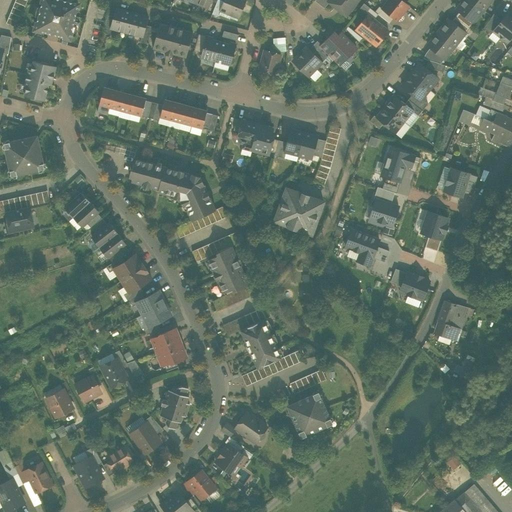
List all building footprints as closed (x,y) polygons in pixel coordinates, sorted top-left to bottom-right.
[(37,30),(68,38),(70,37),(78,6),(77,3),(63,0),(42,0),(35,28),(37,30)] [(217,0),(212,14),(218,16),(221,9),(224,1),(220,0),(217,0)] [(231,15),(239,18),(245,0),(224,0),(224,1),(221,9),(232,14),(231,15)] [(315,0),(315,1),(324,8),(329,2),(330,0),(315,0)] [(329,2),(346,16),(358,0),(330,0),(329,2)] [(382,9),(396,20),(408,6),(400,0),(389,0),(388,2),(388,5),(384,10),(383,8),(382,9)] [(477,14),(482,9),(471,0),(463,0),(456,10),(459,12),(473,23),(479,16),(477,14)] [(471,0),(482,9),(487,3),(488,4),(491,0),(471,0)] [(23,11),(25,6),(15,2),(13,7),(23,11)] [(360,8),(366,13),(370,8),(364,3),(360,8)] [(21,17),(23,11),(13,7),(10,12),(21,17)] [(375,12),(389,23),(393,18),(379,7),(375,12)] [(112,29),(126,32),(132,12),(116,8),(114,17),(111,28),(112,29)] [(19,22),(21,17),(10,12),(8,18),(19,22)] [(148,16),(132,12),(126,32),(141,36),(142,36),(145,25),(148,16)] [(459,12),(455,17),(469,28),(473,23),(459,12)] [(500,37),(507,42),(511,35),(511,15),(508,12),(502,20),(493,31),(491,34),(488,37),(495,43),(500,37)] [(368,14),(361,22),(364,24),(358,32),(376,46),(388,30),(368,14)] [(483,28),(491,34),(493,31),(502,20),(493,14),(483,28)] [(102,32),(110,34),(112,29),(111,28),(114,17),(107,15),(102,32)] [(465,33),(469,28),(455,17),(451,21),(465,33)] [(16,27),(19,22),(8,18),(6,23),(16,27)] [(448,19),(438,32),(453,45),(458,39),(459,40),(465,33),(451,21),(448,19)] [(355,30),(358,32),(364,24),(361,22),(355,30)] [(153,48),(166,52),(172,54),(186,57),(192,32),(159,23),(153,48)] [(140,42),(147,44),(152,27),(145,25),(142,36),(141,36),(140,42)] [(465,33),(468,35),(474,40),(478,35),(469,28),(465,33)] [(222,37),(237,40),(238,35),(223,31),(222,37)] [(448,50),(453,45),(438,32),(427,46),(430,48),(444,59),(450,52),(448,50)] [(329,54),(340,64),(356,48),(341,33),(337,37),(334,33),(321,45),(329,54)] [(468,35),(465,33),(459,40),(458,39),(453,45),(460,50),(465,43),(463,41),(468,35)] [(194,51),(202,53),(206,36),(198,34),(194,51)] [(2,52),(8,54),(11,37),(1,35),(0,37),(0,50),(3,52),(2,52)] [(273,36),(275,51),(287,50),(285,35),(273,36)] [(229,45),(220,42),(212,40),(213,38),(206,36),(202,53),(201,57),(215,61),(230,65),(236,44),(229,42),(229,45)] [(312,46),(325,59),(329,54),(321,45),(317,41),(312,46)] [(304,70),(306,73),(311,68),(313,70),(321,63),(313,55),(306,48),(294,61),(299,65),(298,66),(298,69),(300,71),(303,71),(304,70)] [(423,58),(428,60),(440,64),(444,59),(430,48),(426,53),(423,58)] [(259,70),(275,75),(281,55),(264,50),(259,70)] [(330,63),(325,59),(317,51),(313,55),(321,63),(325,67),(330,63)] [(24,95),(44,100),(49,84),(51,84),(56,66),(33,60),(31,70),(29,69),(24,85),(27,86),(24,95)] [(445,65),(440,64),(428,60),(426,67),(443,72),(445,65)] [(419,64),(410,75),(429,89),(438,79),(419,64)] [(421,99),(429,89),(410,75),(402,85),(412,94),(420,100),(421,99)] [(500,83),(511,86),(511,80),(503,77),(500,83)] [(511,100),(511,86),(500,83),(496,94),(506,98),(511,100)] [(99,105),(110,107),(114,90),(104,87),(99,105)] [(477,94),(485,97),(493,100),(495,96),(493,91),(480,87),(477,94)] [(110,107),(120,110),(125,93),(114,90),(110,107)] [(120,110),(130,113),(135,96),(125,93),(120,110)] [(412,94),(408,99),(422,110),(428,104),(421,99),(420,100),(412,94)] [(496,94),(495,96),(493,100),(504,104),(506,98),(496,94)] [(394,95),(385,107),(403,122),(412,111),(413,110),(404,104),(394,95)] [(146,98),(135,96),(130,113),(141,116),(145,100),(146,98)] [(493,100),(485,97),(483,104),(502,111),(505,105),(504,104),(493,100)] [(160,117),(171,120),(175,102),(165,99),(163,105),(160,117)] [(418,116),(422,110),(408,99),(404,104),(413,110),(412,111),(418,116)] [(141,116),(147,118),(151,102),(145,100),(141,116)] [(150,118),(153,119),(157,104),(151,102),(147,118),(150,118)] [(171,120),(181,122),(186,105),(175,102),(171,120)] [(153,119),(159,121),(160,117),(163,105),(157,104),(153,119)] [(108,115),(110,107),(99,105),(97,112),(108,115)] [(181,122),(191,125),(196,108),(186,105),(181,122)] [(484,106),(480,116),(483,118),(486,119),(491,109),(484,106)] [(395,133),(403,122),(385,107),(376,117),(376,118),(383,123),(395,133)] [(207,111),(196,108),(191,125),(202,128),(206,113),(207,111)] [(458,121),(468,125),(470,122),(473,114),(463,109),(458,121)] [(511,119),(491,109),(486,119),(493,122),(511,131),(511,119)] [(403,122),(410,127),(419,117),(418,116),(412,111),(403,122)] [(202,128),(208,130),(212,114),(206,113),(202,128)] [(208,130),(214,131),(218,116),(212,114),(208,130)] [(470,122),(479,126),(483,118),(480,116),(473,114),(470,122)] [(369,121),(379,128),(383,123),(376,118),(376,117),(374,115),(369,121)] [(486,119),(483,118),(479,126),(494,133),(492,139),(499,142),(507,146),(511,135),(511,131),(493,122),(486,119)] [(233,130),(239,132),(242,120),(237,119),(233,130)] [(242,147),(252,150),(259,125),(242,120),(239,132),(238,138),(240,142),(244,143),(242,147)] [(410,127),(403,122),(395,133),(401,138),(410,127)] [(272,128),(259,125),(252,150),(261,152),(262,149),(267,151),(269,145),(271,145),(273,139),(273,136),(270,136),(272,128)] [(330,126),(328,131),(339,134),(341,129),(330,126)] [(286,152),(298,155),(304,133),(291,130),(287,143),(285,151),(286,152)] [(328,131),(327,137),(338,140),(339,134),(328,131)] [(317,136),(304,133),(298,155),(311,158),(312,155),(316,138),(317,136)] [(378,139),(370,136),(368,144),(376,147),(378,139)] [(10,172),(15,175),(40,170),(43,165),(38,141),(36,141),(32,138),(32,137),(8,142),(5,147),(10,172)] [(326,141),(325,142),(336,145),(338,140),(327,137),(326,141)] [(312,155),(322,157),(323,153),(324,148),(325,142),(326,141),(316,138),(312,155)] [(267,151),(275,153),(278,140),(273,139),(271,145),(269,145),(267,151)] [(287,143),(278,140),(275,153),(274,155),(284,158),(286,152),(285,151),(287,143)] [(325,142),(324,148),(335,151),(336,145),(325,142)] [(324,148),(323,153),(333,156),(335,151),(324,148)] [(381,175),(386,177),(400,182),(405,165),(411,167),(415,156),(390,148),(385,163),(381,175)] [(322,157),(321,159),(332,162),(333,156),(323,153),(322,157)] [(410,170),(416,172),(420,158),(415,156),(411,167),(410,170)] [(182,197),(197,180),(191,176),(192,174),(161,166),(156,165),(136,159),(133,170),(131,170),(129,177),(133,178),(132,181),(143,184),(149,186),(159,189),(158,191),(169,194),(170,194),(171,191),(175,192),(174,195),(182,197)] [(321,159),(320,165),(330,168),(332,162),(321,159)] [(377,161),(374,172),(381,175),(385,163),(377,161)] [(320,165),(318,170),(328,174),(330,169),(320,165)] [(445,167),(438,188),(444,190),(451,169),(445,167)] [(469,174),(451,168),(451,169),(444,190),(444,191),(462,197),(464,190),(469,174)] [(318,170),(316,176),(326,179),(328,174),(318,170)] [(472,193),(477,176),(469,174),(464,190),(472,193)] [(316,176),(314,181),(324,185),(326,179),(316,176)] [(400,182),(386,177),(382,188),(395,192),(396,193),(400,182)] [(202,185),(197,180),(182,197),(186,205),(188,204),(190,208),(187,209),(187,210),(192,220),(196,218),(201,216),(207,213),(212,211),(215,210),(203,184),(202,185)] [(377,187),(373,199),(376,200),(376,199),(391,204),(395,192),(382,188),(377,187)] [(298,230),(310,234),(311,233),(312,234),(315,224),(314,224),(319,212),(320,212),(323,203),(322,202),(323,201),(287,188),(287,189),(286,189),(282,198),(283,199),(279,211),(278,211),(274,220),(276,220),(275,222),(287,226),(287,225),(299,229),(298,230)] [(63,199),(68,204),(79,194),(75,189),(63,199)] [(44,203),(50,202),(48,191),(42,192),(44,203)] [(39,205),(44,203),(42,192),(36,193),(39,205)] [(65,208),(73,217),(90,202),(81,192),(79,194),(68,204),(65,208)] [(33,206),(39,205),(36,193),(31,195),(33,206)] [(29,207),(33,206),(31,195),(25,196),(28,207),(29,207)] [(22,208),(28,207),(25,196),(19,197),(22,208)] [(16,210),(22,208),(19,197),(14,198),(16,210)] [(11,211),(16,210),(14,198),(8,200),(11,211)] [(373,207),(370,217),(379,221),(379,222),(383,223),(392,226),(398,206),(391,204),(376,199),(376,200),(373,207)] [(6,212),(11,211),(8,200),(2,201),(5,212),(6,212)] [(99,211),(90,202),(73,217),(82,227),(86,223),(97,213),(99,211)] [(363,218),(369,220),(369,219),(370,217),(373,207),(367,205),(363,218)] [(222,219),(227,217),(222,206),(217,209),(222,219)] [(18,227),(19,229),(33,226),(29,207),(28,207),(22,208),(16,210),(11,211),(6,212),(10,229),(18,227)] [(216,221),(222,219),(217,209),(215,210),(212,211),(216,221)] [(211,224),(216,221),(212,211),(207,213),(211,224)] [(421,232),(421,233),(429,235),(441,239),(443,232),(445,233),(448,226),(446,225),(448,218),(428,211),(425,221),(421,232)] [(86,223),(91,228),(102,218),(97,213),(86,223)] [(206,226),(211,224),(207,213),(201,216),(206,226)] [(201,228),(206,226),(201,216),(196,218),(201,228)] [(107,225),(102,218),(91,228),(96,234),(107,225)] [(195,231),(201,228),(196,218),(192,220),(191,221),(195,231)] [(417,218),(413,230),(421,232),(425,221),(417,218)] [(190,233),(195,231),(191,221),(186,223),(190,233)] [(92,237),(100,247),(117,233),(109,223),(107,225),(96,234),(92,237)] [(185,236),(190,233),(186,223),(180,225),(185,236)] [(180,238),(185,236),(180,225),(175,228),(180,238)] [(379,240),(352,229),(345,247),(359,253),(357,261),(369,265),(372,258),(377,246),(379,240)] [(125,244),(117,233),(100,247),(108,257),(112,254),(124,245),(125,244)] [(233,245),(239,243),(234,233),(229,235),(233,245)] [(231,246),(233,245),(229,235),(224,237),(228,248),(231,246)] [(429,235),(425,247),(437,251),(441,239),(429,235)] [(223,250),(228,248),(224,237),(218,240),(223,250)] [(218,252),(223,250),(218,240),(213,242),(218,252)] [(217,253),(218,252),(213,242),(208,244),(212,255),(217,253)] [(207,257),(212,255),(208,244),(203,247),(207,257)] [(112,254),(117,260),(121,257),(129,252),(124,245),(112,254)] [(219,282),(223,292),(233,288),(234,291),(239,289),(245,286),(248,284),(231,246),(228,248),(223,250),(218,252),(217,253),(218,255),(209,260),(213,270),(212,270),(218,283),(219,282)] [(389,251),(377,246),(372,258),(385,262),(389,251)] [(202,259),(207,257),(203,247),(197,249),(202,259)] [(197,262),(202,259),(197,249),(192,251),(197,262)] [(115,269),(122,281),(143,266),(136,255),(124,262),(114,269),(115,269)] [(124,262),(121,257),(117,260),(106,267),(109,273),(115,269),(114,269),(124,262)] [(151,278),(143,266),(122,281),(129,292),(139,286),(151,278)] [(390,281),(402,286),(407,273),(395,269),(390,281)] [(407,272),(407,273),(402,286),(400,291),(422,300),(429,281),(422,278),(423,277),(414,274),(414,275),(407,272)] [(255,294),(260,292),(256,281),(250,284),(255,294)] [(249,297),(255,294),(250,284),(248,284),(245,286),(249,297)] [(128,301),(130,299),(141,292),(142,291),(139,286),(129,292),(124,295),(128,301)] [(244,299),(249,297),(245,286),(239,289),(244,299)] [(239,302),(244,299),(239,289),(234,291),(239,302)] [(137,304),(142,315),(165,303),(159,291),(145,298),(136,303),(137,304)] [(233,304),(239,302),(234,291),(228,293),(233,304)] [(145,298),(141,292),(130,299),(133,306),(137,304),(136,303),(145,298)] [(228,306),(233,304),(228,293),(223,296),(228,306)] [(222,309),(228,306),(223,296),(218,298),(222,309)] [(217,311),(222,309),(218,298),(212,301),(217,311)] [(436,333),(440,335),(451,338),(455,340),(459,328),(461,329),(465,317),(462,316),(465,307),(464,306),(444,301),(437,321),(438,322),(436,329),(437,329),(436,333)] [(171,315),(165,303),(142,315),(147,325),(148,327),(157,323),(171,315)] [(266,318),(271,316),(266,305),(261,308),(266,318)] [(264,319),(266,318),(261,308),(255,310),(260,321),(264,319)] [(255,323),(260,321),(255,310),(250,313),(255,323)] [(249,326),(255,323),(250,313),(244,315),(249,326)] [(244,328),(249,326),(244,315),(239,317),(244,328)] [(240,330),(244,328),(239,317),(234,320),(238,330),(240,330)] [(240,330),(257,368),(263,366),(268,363),(273,361),(278,359),(281,357),(264,319),(260,321),(255,323),(249,326),(244,328),(240,330)] [(233,333),(238,330),(234,320),(228,322),(233,333)] [(227,335),(233,333),(228,322),(223,325),(227,335)] [(147,334),(152,332),(160,329),(157,323),(148,327),(147,325),(143,327),(147,334)] [(163,328),(160,329),(152,332),(155,338),(166,334),(163,328)] [(152,339),(157,352),(181,343),(176,330),(166,334),(155,338),(152,339)] [(449,344),(451,338),(440,335),(438,340),(449,344)] [(186,356),(181,343),(157,352),(161,365),(164,364),(175,360),(186,356)] [(299,362),(304,359),(299,349),(294,352),(299,362)] [(135,360),(127,363),(119,350),(112,354),(115,359),(117,358),(122,369),(128,366),(135,377),(142,373),(135,360)] [(294,364),(299,362),(294,352),(289,354),(294,364)] [(288,367),(294,364),(289,354),(284,356),(288,367)] [(283,369),(288,367),(284,356),(281,357),(278,359),(283,369)] [(101,367),(111,387),(127,379),(122,369),(117,358),(115,359),(101,367)] [(278,371),(283,369),(278,359),(273,361),(278,371)] [(461,367),(468,370),(472,362),(465,359),(461,367)] [(178,366),(175,360),(164,364),(167,370),(178,366)] [(272,374),(278,371),(273,361),(268,363),(272,374)] [(267,376),(272,374),(268,363),(263,366),(267,376)] [(453,371),(465,376),(468,370),(461,367),(456,365),(453,371)] [(92,376),(97,385),(102,382),(94,366),(88,369),(92,376)] [(262,378),(267,376),(263,366),(257,368),(262,378)] [(257,381),(262,378),(257,368),(252,370),(257,381)] [(321,381),(326,379),(321,369),(316,371),(321,381)] [(251,383),(257,381),(252,370),(247,373),(251,383)] [(315,384),(321,381),(316,371),(311,373),(315,384)] [(246,385),(251,383),(247,373),(242,375),(246,385)] [(310,386),(315,384),(311,373),(305,376),(310,386)] [(81,394),(85,401),(100,392),(97,385),(92,376),(82,382),(84,384),(77,387),(76,390),(78,393),(80,394),(81,394)] [(305,388),(310,386),(305,376),(300,378),(305,388)] [(299,391),(305,388),(300,378),(295,380),(299,391)] [(294,393),(299,391),(295,380),(290,383),(294,393)] [(169,427),(175,429),(178,421),(180,422),(182,416),(185,416),(189,404),(187,403),(189,396),(186,395),(188,388),(182,386),(177,387),(175,392),(168,390),(165,400),(163,399),(162,405),(163,406),(160,416),(167,418),(166,423),(169,427)] [(47,399),(55,416),(72,407),(63,390),(47,399)] [(299,433),(304,435),(328,424),(330,419),(319,395),(314,393),(292,404),(292,405),(290,409),(289,410),(299,433)] [(236,429),(256,442),(259,437),(260,438),(263,437),(264,435),(264,432),(263,431),(267,426),(246,412),(235,428),(236,429)] [(147,422),(155,435),(163,429),(151,416),(144,420),(146,423),(147,422)] [(71,422),(57,429),(60,436),(74,429),(71,422)] [(131,434),(145,453),(161,442),(155,435),(147,422),(146,423),(131,434)] [(230,437),(236,429),(235,428),(227,423),(223,431),(229,436),(230,437)] [(228,444),(240,452),(244,446),(230,437),(229,436),(225,442),(228,444)] [(216,462),(228,471),(235,462),(240,465),(246,456),(240,452),(228,444),(216,462)] [(108,462),(115,472),(118,471),(119,472),(125,468),(124,466),(133,462),(123,446),(108,455),(111,460),(108,462)] [(91,457),(96,466),(102,463),(101,461),(93,447),(85,451),(88,458),(91,457)] [(453,469),(461,463),(454,455),(447,461),(453,469)] [(79,473),(86,487),(103,478),(96,466),(91,457),(88,458),(77,464),(80,472),(79,473)] [(8,470),(15,466),(12,461),(5,464),(8,470)] [(33,485),(36,492),(52,484),(41,462),(25,470),(30,479),(33,485)] [(103,465),(109,476),(115,472),(108,462),(103,465)] [(18,473),(23,482),(30,479),(25,470),(22,463),(15,466),(18,473)] [(8,470),(11,476),(12,476),(18,473),(15,466),(8,470)] [(195,491),(201,497),(214,487),(201,471),(182,486),(189,495),(195,491)] [(12,476),(13,478),(17,487),(23,484),(23,482),(18,473),(12,476)] [(0,498),(4,506),(6,511),(8,510),(15,507),(24,502),(17,487),(13,478),(0,484),(0,498)] [(497,511),(473,484),(464,492),(481,511),(497,511)] [(166,511),(193,511),(194,511),(186,501),(178,491),(160,504),(166,511)] [(481,511),(464,492),(443,510),(445,511),(481,511)] [(186,501),(194,511),(199,508),(190,497),(186,501)]
